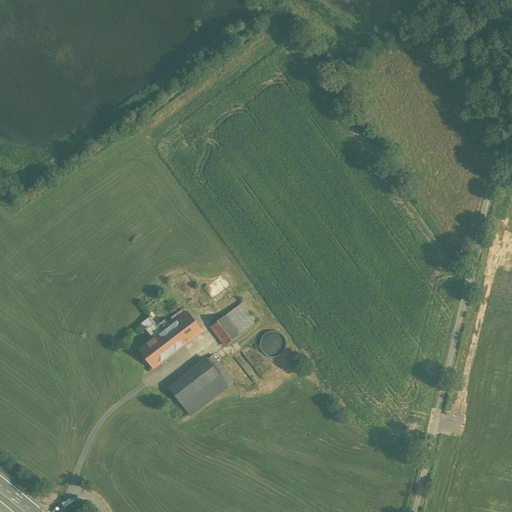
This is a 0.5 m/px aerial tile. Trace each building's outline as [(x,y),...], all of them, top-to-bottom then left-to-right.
[(222,274),(204,288),(213,299),(230,285),(222,274)] [(243,302),(224,316),(239,336),(258,321),(243,302)] [(184,307),(173,316),(165,305),(149,317),(161,333),(154,338),(139,350),(153,368),(202,331),(184,307)] [(239,336),(224,316),(210,327),(225,346),(239,336)] [(161,333),(149,317),(142,323),(154,338),(161,333)] [(212,354),(207,359),(228,386),(234,382),(212,354)] [(207,359),(169,388),(190,416),(228,386),(207,359)]
